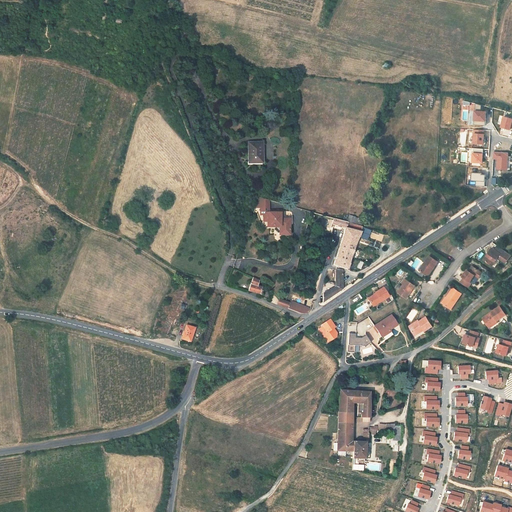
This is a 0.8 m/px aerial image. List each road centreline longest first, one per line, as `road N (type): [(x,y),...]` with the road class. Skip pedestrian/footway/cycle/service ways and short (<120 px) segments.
road 1 (track): [(217,287),(85,223),(0,162)]
road 2 (secondary): [(0,311),(200,357)]
road 3 (residential): [(342,366),(429,345),(511,276)]
road 4 (unclassified): [(183,401),(149,425),(0,452)]
road 5 (residential): [(243,511),(305,443),(342,366)]
road 6 (secondary): [(345,295),(492,197)]
road 7 (unknown): [(277,204),(297,217),(295,262),(276,269),(227,262)]
road 8 (residential): [(308,319),(217,287),(230,254)]
road 9 (residential): [(446,384),(447,448),(426,511)]
road 10 (secondary): [(200,357),(245,360),(308,319)]
